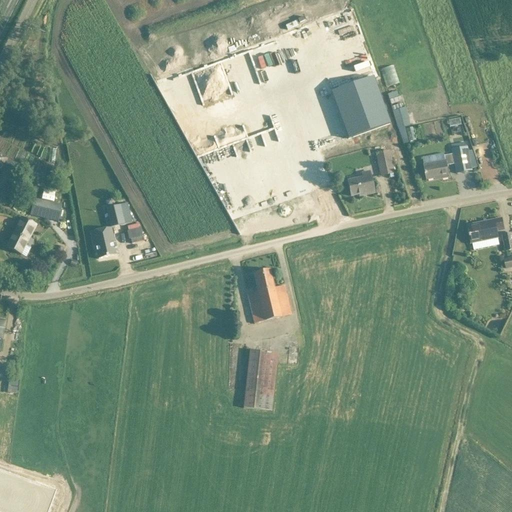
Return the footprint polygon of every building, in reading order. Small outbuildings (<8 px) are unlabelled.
[(329,39),(334,37),(331,29),(326,31),(329,39)] [(379,104),(321,118),(329,153),(388,138),(379,104)] [(398,132),(399,132),(405,130),(404,128),(404,127),(410,125),(408,117),(407,118),(404,107),(402,108),(401,104),(391,107),(393,111),(392,111),(398,132)] [(420,140),(417,132),(410,134),(414,143),(420,140)] [(445,160),(424,164),(427,180),(440,178),(440,180),(449,178),(447,166),(455,164),(457,174),(473,171),(468,147),(466,148),(464,142),(451,145),(453,150),(452,150),(453,154),(445,156),(445,160)] [(376,154),(378,167),(381,176),(394,173),(392,164),(389,151),(376,154)] [(0,174),(4,167),(12,172),(16,164),(7,160),(8,159),(0,154),(0,174)] [(348,181),(349,187),(351,196),(365,193),(365,195),(374,193),(372,184),(370,172),(362,174),(363,178),(348,181)] [(30,216),(58,222),(62,205),(34,198),(30,216)] [(126,204),(105,209),(110,228),(131,223),(126,204)] [(22,218),(7,247),(21,255),(25,246),(30,248),(33,240),(29,238),(36,225),(22,218)] [(504,230),(502,220),(495,221),(484,223),(485,225),(468,228),(472,244),(498,238),(497,232),(504,230)] [(101,234),(103,244),(96,246),(96,250),(99,259),(115,256),(109,232),(101,234)] [(511,233),(503,235),(505,245),(506,251),(511,250),(511,233)] [(3,264),(0,270),(0,273),(5,276),(9,267),(3,264)] [(292,316),(287,296),(285,286),(274,289),(270,270),(254,274),(258,293),(248,295),(250,305),(255,325),(292,316)] [(243,408),(271,411),(277,353),(249,350),(245,389),(243,408)]
